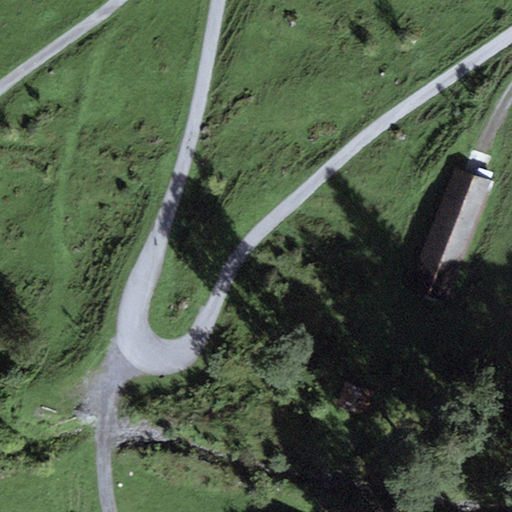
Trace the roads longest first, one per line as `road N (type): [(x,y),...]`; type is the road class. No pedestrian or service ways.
road 1 (unclassified): [(223,0),(188,164),(128,324),(131,352),(166,366),(204,342),(249,246),(351,149),(511,38)]
road 2 (unclassified): [(123,0),(0,93)]
